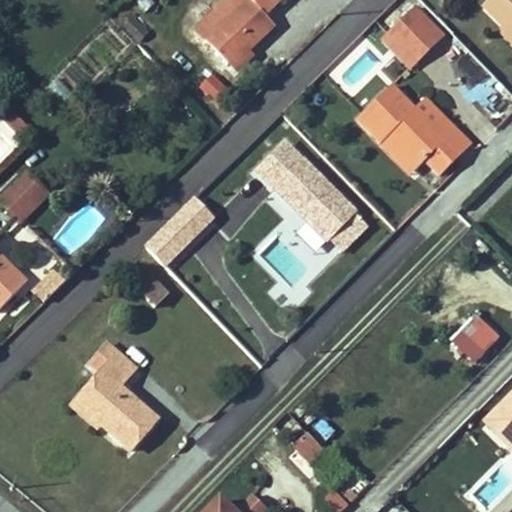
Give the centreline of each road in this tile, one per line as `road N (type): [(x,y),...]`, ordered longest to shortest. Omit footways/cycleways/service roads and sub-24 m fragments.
road 1 (residential): [(137,511),(511,139)]
road 2 (residential): [(0,362),(195,178),(364,0)]
